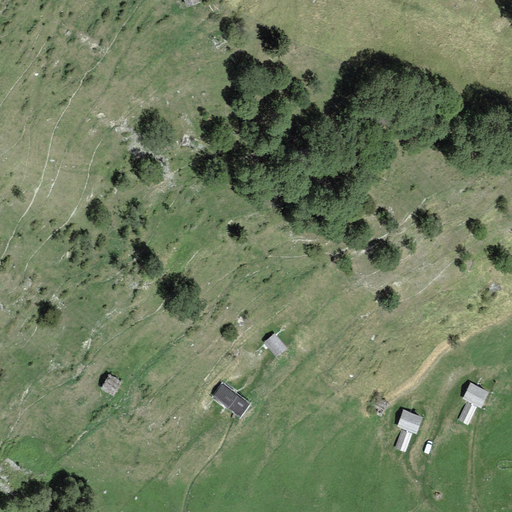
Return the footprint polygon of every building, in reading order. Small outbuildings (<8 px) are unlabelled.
[(201,0),(185,0),(189,9),(203,4),(201,0)] [(286,349),(276,338),(269,346),(279,356),(286,349)] [(125,383),(111,375),(101,390),(116,399),(125,383)] [(489,395),(474,388),(468,400),(483,406),(489,395)] [(250,406),(226,389),(217,401),(241,418),(250,406)] [(421,419),(407,416),(403,428),(418,432),(421,419)]
